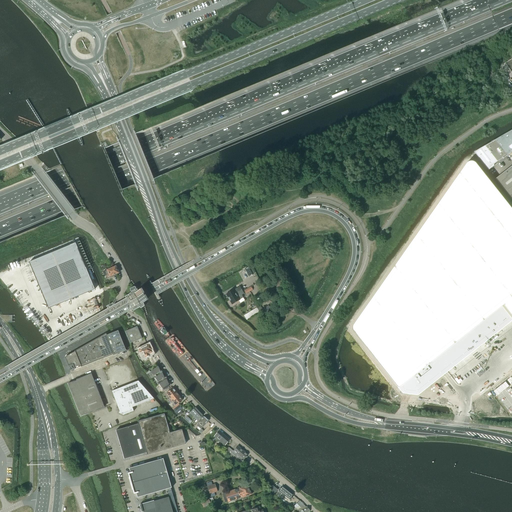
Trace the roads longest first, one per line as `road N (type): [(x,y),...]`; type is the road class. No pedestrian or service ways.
road 1 (motorway): [(0,229),(511,15)]
road 2 (motorway): [(499,0),(0,207)]
road 3 (primary): [(317,329),(349,275),(356,245),(343,219),(307,208),(0,379)]
road 4 (unclassified): [(314,511),(180,387),(120,300),(125,279),(118,262),(0,130)]
road 5 (primary): [(0,165),(393,0)]
road 6 (primary): [(367,0),(0,154)]
road 7 (secondary): [(0,328),(36,401),(41,500)]
road 8 (secondary): [(57,479),(46,409),(1,322)]
road 9 (primary): [(163,234),(203,323),(244,363)]
road 10 (primary): [(163,234),(108,91)]
road 11 (primary): [(252,353),(204,307),(163,234)]
road 12 (secondary): [(267,380),(281,399),(302,398),(356,423),(400,426)]
